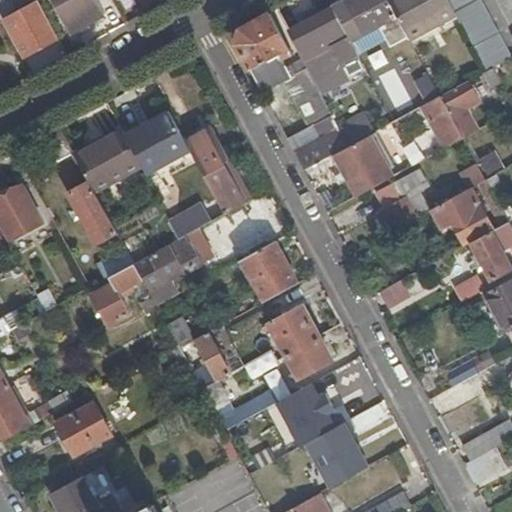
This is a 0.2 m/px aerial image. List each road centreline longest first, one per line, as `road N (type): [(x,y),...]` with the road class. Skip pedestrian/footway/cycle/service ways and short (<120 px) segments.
road 1 (residential): [(201,20),(455,511)]
road 2 (residential): [(0,129),(201,20)]
